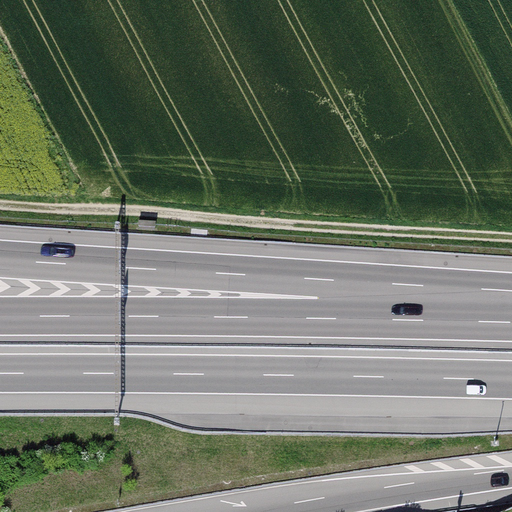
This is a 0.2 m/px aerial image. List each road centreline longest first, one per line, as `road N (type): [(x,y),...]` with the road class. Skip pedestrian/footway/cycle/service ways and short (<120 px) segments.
road 1 (track): [(0,204),(511,237)]
road 2 (motorway): [(0,373),(511,379)]
road 3 (motorway): [(402,300),(0,259)]
road 4 (motorway): [(402,300),(0,315)]
road 5 (motorway): [(240,511),(511,477)]
